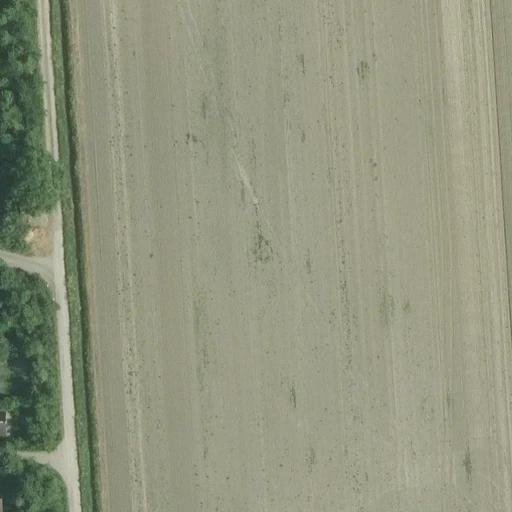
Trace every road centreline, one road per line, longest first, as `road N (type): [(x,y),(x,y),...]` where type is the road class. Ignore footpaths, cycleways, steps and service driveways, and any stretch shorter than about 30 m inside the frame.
road 1 (residential): [(61,273),(43,0)]
road 2 (residential): [(74,455),(61,273)]
